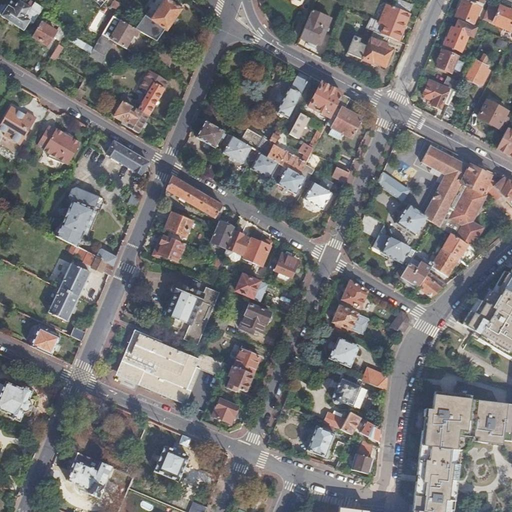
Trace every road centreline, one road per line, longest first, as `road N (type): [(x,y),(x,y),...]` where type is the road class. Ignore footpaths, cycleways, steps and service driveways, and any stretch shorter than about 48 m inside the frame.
road 1 (residential): [(293,473),(380,495),(401,371),(431,319)]
road 2 (tertiary): [(166,164),(76,381)]
road 3 (residential): [(245,452),(328,258)]
road 4 (residential): [(166,164),(0,66)]
road 5 (residential): [(166,164),(328,258)]
road 6 (residential): [(76,381),(245,452)]
road 7 (residential): [(328,258),(393,110)]
road 8 (tertiary): [(228,15),(166,164)]
road 9 (tertiary): [(76,381),(21,511)]
road 10 (tertiary): [(511,172),(393,110)]
